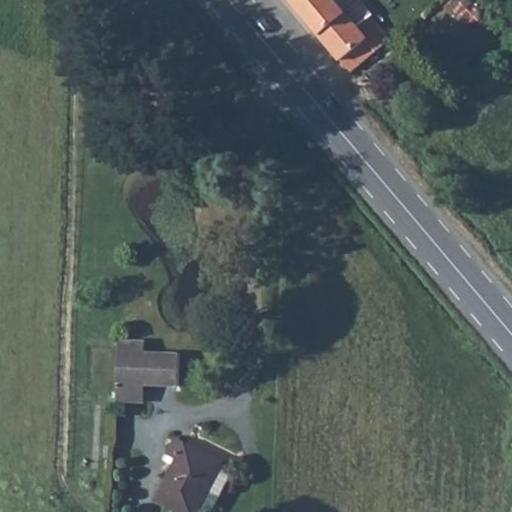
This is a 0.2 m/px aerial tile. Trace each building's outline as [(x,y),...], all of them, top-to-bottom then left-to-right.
[(350,6),(356,0),(297,0),(323,30),(350,6)] [(376,9),(368,0),(356,0),(350,6),(363,20),(374,10),(376,9)] [(355,67),(395,34),(374,10),(363,20),(350,6),(323,30),(355,67)] [(122,346),(122,358),(147,358),(147,345),(122,346)] [(122,358),(122,391),(147,390),(181,390),(180,357),(147,358),(122,358)] [(122,391),(123,406),(147,406),(147,390),(122,391)] [(172,469),(157,503),(176,511),(197,511),(217,470),(219,465),(172,443),(166,456),(176,460),(172,469)] [(162,464),(172,469),(176,460),(166,456),(162,464)] [(217,470),(197,511),(213,511),(230,477),(217,470)]
